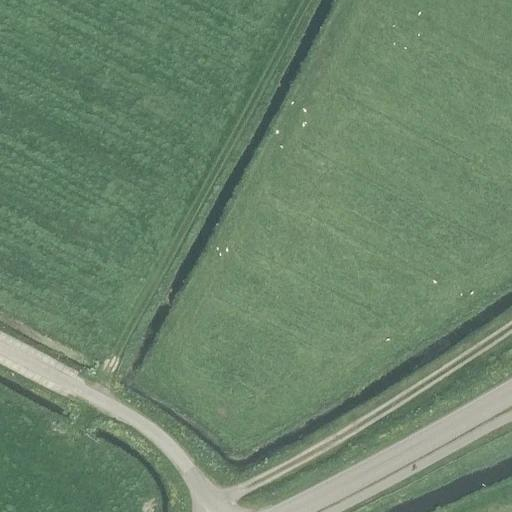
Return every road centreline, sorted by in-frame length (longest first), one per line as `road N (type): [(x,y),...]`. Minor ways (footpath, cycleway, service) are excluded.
road 1 (unknown): [(511,309),(201,496)]
road 2 (unclassified): [(209,511),(159,438),(0,350)]
road 3 (secondary): [(290,511),(511,390)]
